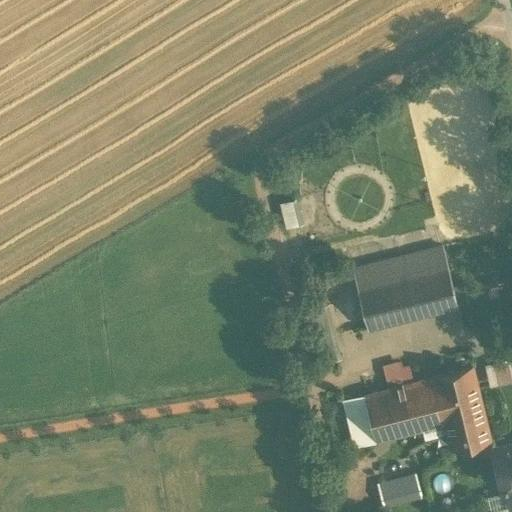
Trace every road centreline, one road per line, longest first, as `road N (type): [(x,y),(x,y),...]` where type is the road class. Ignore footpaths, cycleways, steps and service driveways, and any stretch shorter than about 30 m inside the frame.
road 1 (track): [(509,2),(276,137),(268,151),(269,198),(349,511)]
road 2 (track): [(313,372),(0,434)]
